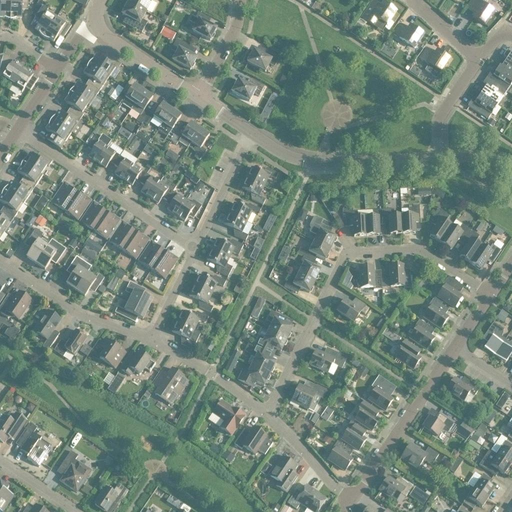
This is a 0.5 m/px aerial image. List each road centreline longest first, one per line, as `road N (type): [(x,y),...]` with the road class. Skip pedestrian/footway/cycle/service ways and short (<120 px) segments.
road 1 (residential): [(265,415),(344,254),(419,250),(484,291)]
road 2 (residential): [(191,249),(13,129)]
road 3 (residential): [(345,509),(449,349)]
road 4 (tertiary): [(433,154),(311,163),(250,132)]
road 5 (residential): [(150,340),(67,308),(0,264)]
road 6 (residential): [(265,415),(209,371),(150,340)]
road 7 (residential): [(191,249),(250,132)]
road 8 (tertiary): [(197,97),(95,22)]
road 9 (residential): [(345,509),(265,415)]
